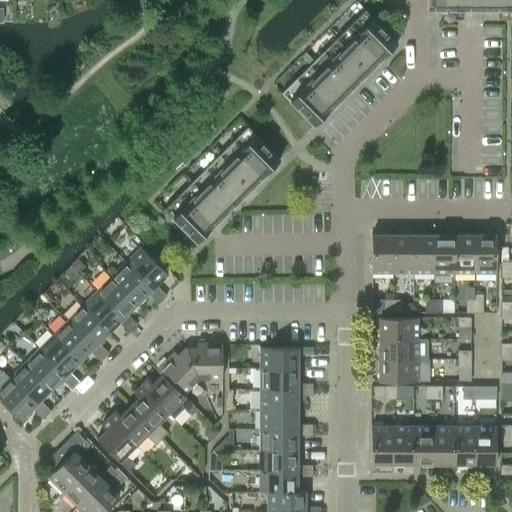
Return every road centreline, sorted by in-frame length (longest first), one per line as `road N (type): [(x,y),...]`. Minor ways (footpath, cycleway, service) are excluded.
road 1 (residential): [(67,415),(176,310),(342,311)]
road 2 (residential): [(341,211),(342,154),(416,78),(417,0)]
road 3 (residential): [(342,511),(342,311)]
road 4 (residential): [(341,211),(511,211)]
